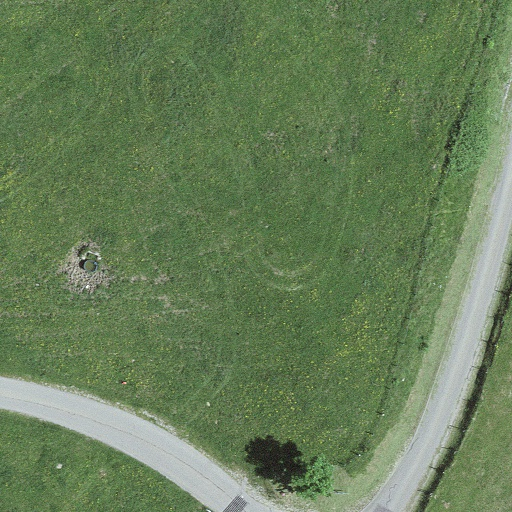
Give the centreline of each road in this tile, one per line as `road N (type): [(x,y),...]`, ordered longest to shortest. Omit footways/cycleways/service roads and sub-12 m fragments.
road 1 (unclassified): [(390,511),(449,394),(511,169)]
road 2 (unclassified): [(239,511),(142,440),(0,392)]
